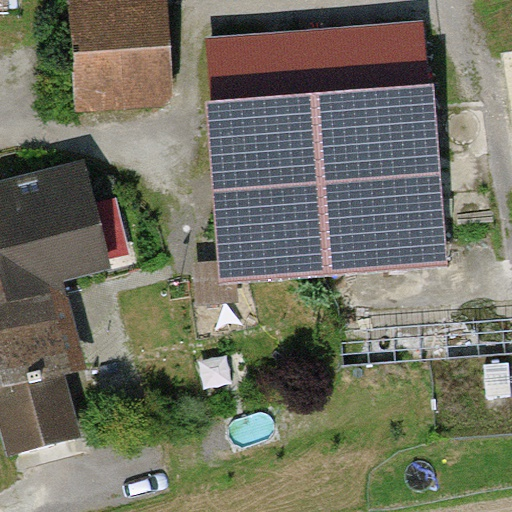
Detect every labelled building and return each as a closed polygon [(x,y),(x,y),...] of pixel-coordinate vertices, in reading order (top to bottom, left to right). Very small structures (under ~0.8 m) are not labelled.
[(20,0),(0,0),(0,24),(21,24),(20,0)] [(79,0),(88,125),(185,119),(176,0),(79,0)] [(443,30),(218,46),(234,268),(208,270),(211,311),(252,308),(251,290),(462,275),(443,30)] [(100,189),(0,213),(0,404),(6,403),(23,468),(96,450),(80,385),(103,379),(82,295),(124,285),(100,189)] [(511,323),(344,334),(346,370),(511,359),(511,323)] [(511,398),(511,368),(511,364),(485,367),(488,401),(511,398)]
